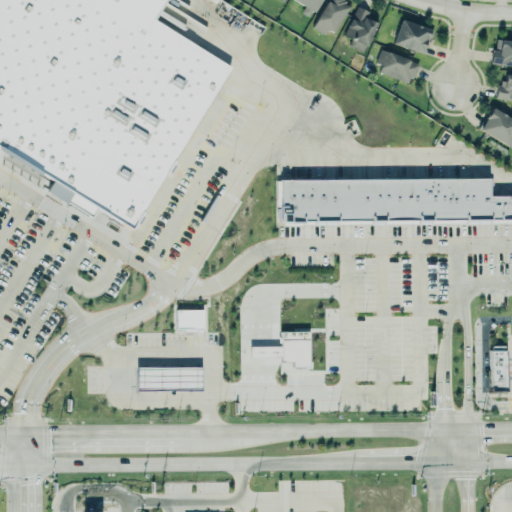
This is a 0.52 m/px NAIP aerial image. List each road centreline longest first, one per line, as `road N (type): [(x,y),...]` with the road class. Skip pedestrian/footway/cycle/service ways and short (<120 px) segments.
road 1 (secondary): [(22,465),(355,463)]
road 2 (secondary): [(433,431),(201,432)]
road 3 (secondary): [(201,432),(24,433)]
